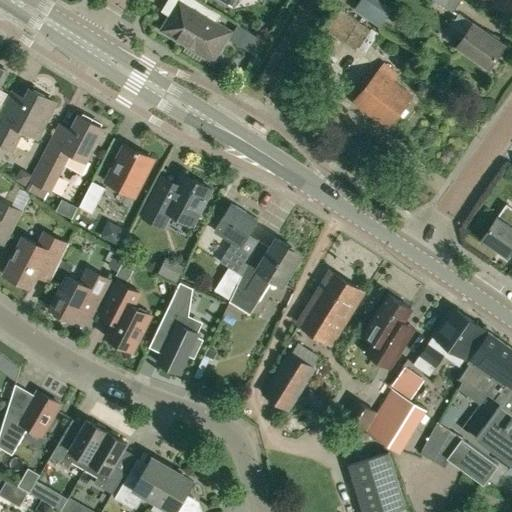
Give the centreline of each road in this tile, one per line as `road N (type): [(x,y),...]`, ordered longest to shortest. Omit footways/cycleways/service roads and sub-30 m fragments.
road 1 (residential): [(259,511),(230,435),(91,376),(0,321)]
road 2 (tertiary): [(331,200),(258,142),(96,40)]
road 3 (tertiary): [(84,64),(331,200)]
road 4 (residential): [(420,256),(511,114)]
